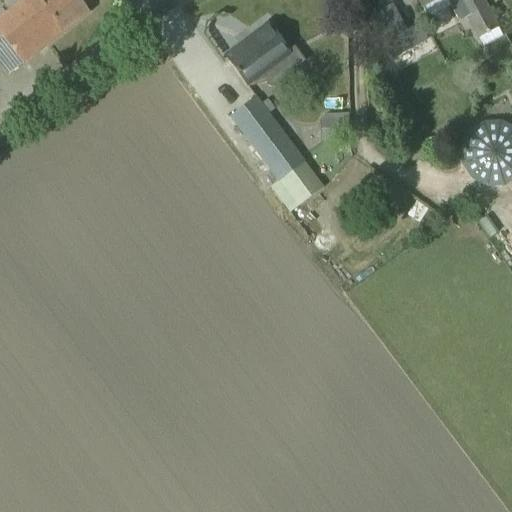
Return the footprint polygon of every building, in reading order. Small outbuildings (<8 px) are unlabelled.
[(0,34),(4,39),(0,41),(0,64),(9,76),(89,13),(78,0),(54,0),(44,8),(38,0),(24,0),(0,19),(0,34)] [(417,0),(421,6),(422,5),(429,18),(451,7),(459,22),(466,18),(477,40),(479,40),(483,49),(503,38),(498,29),(499,29),(483,0),(417,0)] [(370,18),(369,19),(390,60),(427,41),(420,26),(406,33),(392,7),(370,18)] [(247,87),(249,85),(251,88),(266,84),(269,87),(276,89),(292,76),(293,71),(304,63),(294,49),(288,54),(267,25),(252,36),(255,40),(228,60),(237,71),(235,72),(247,87)] [(279,182),(270,189),(289,214),(323,188),(256,99),(231,119),(279,182)] [(320,142),(350,140),(348,116),(325,117),(319,121),(320,142)]
